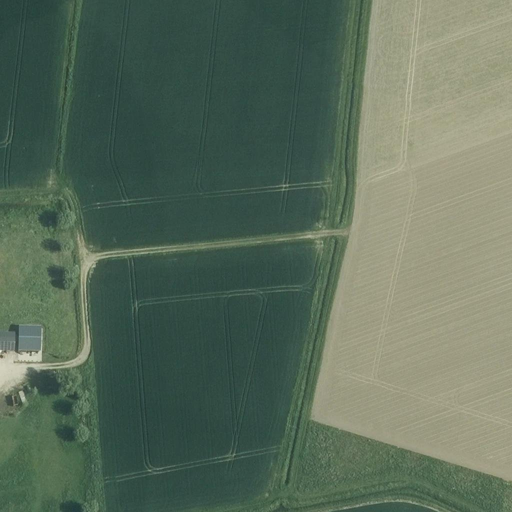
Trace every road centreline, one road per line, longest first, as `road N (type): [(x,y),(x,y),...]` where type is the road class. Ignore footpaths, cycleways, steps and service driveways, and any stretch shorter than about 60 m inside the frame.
road 1 (track): [(350,232),(80,259),(67,193)]
road 2 (track): [(41,367),(85,355),(80,259)]
